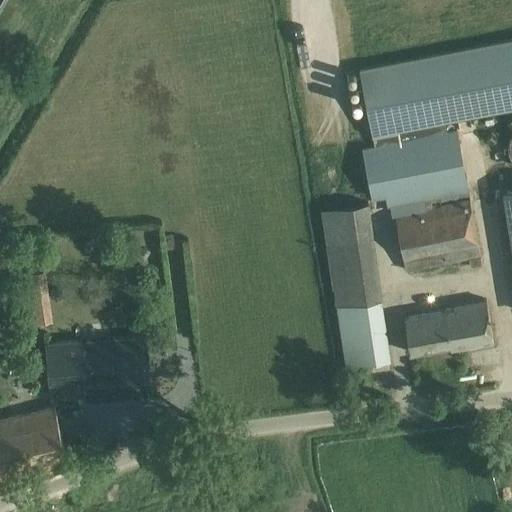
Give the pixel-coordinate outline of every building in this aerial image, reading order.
[(370,138),(372,149),(363,151),(372,199),(386,196),(388,207),(420,200),(422,211),(396,216),(407,272),(470,259),(472,267),(484,265),(471,201),(442,207),(440,197),(469,191),(457,132),(456,133),(453,121),(511,109),(511,42),(356,74),(368,138),(370,138)] [(511,191),(503,193),(511,248),(511,191)] [(366,205),(322,212),(327,243),(371,237),(366,205)] [(50,322),(44,274),(25,276),(31,324),(50,322)] [(494,342),(487,302),(487,300),(454,305),(455,309),(405,317),(411,353),(450,346),(451,350),(494,342)] [(337,309),(347,367),(392,361),(382,302),(337,309)] [(143,338),(105,341),(48,345),(51,385),(146,378),(146,380),(149,379),(146,337),(143,337),(143,338)] [(0,478),(68,462),(56,405),(0,418),(0,478)]
